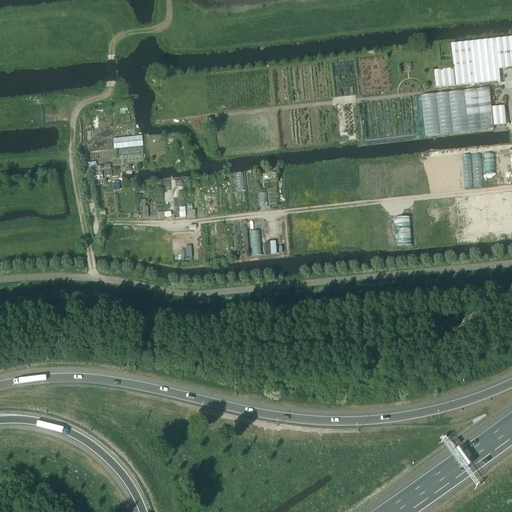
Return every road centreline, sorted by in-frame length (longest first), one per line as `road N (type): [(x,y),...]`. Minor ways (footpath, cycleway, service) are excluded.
road 1 (motorway): [(511,383),(443,408),(353,421),(282,417),(101,379),(0,386)]
road 2 (track): [(83,221),(173,223),(511,189)]
road 3 (track): [(511,72),(508,84),(187,119)]
road 4 (motorway): [(0,420),(49,424),(84,440),(124,477),(142,511)]
road 5 (motorway): [(511,428),(395,511)]
